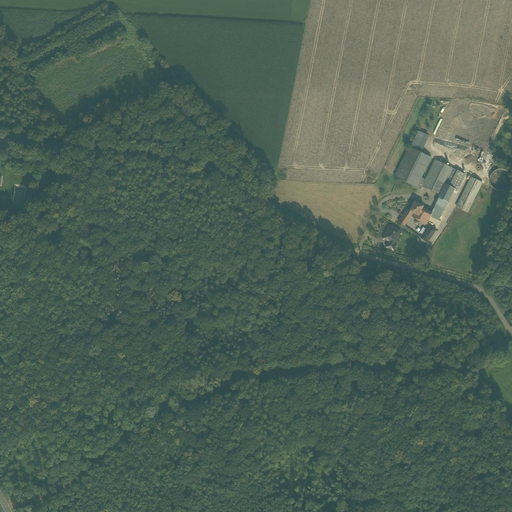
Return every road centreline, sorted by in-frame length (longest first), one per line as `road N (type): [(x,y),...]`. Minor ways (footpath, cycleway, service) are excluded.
road 1 (residential): [(511,335),(487,295),(469,284),(329,242),(209,169),(0,142)]
road 2 (track): [(27,511),(49,501),(150,406),(234,370),(351,356),(408,366),(497,364),(511,354)]
